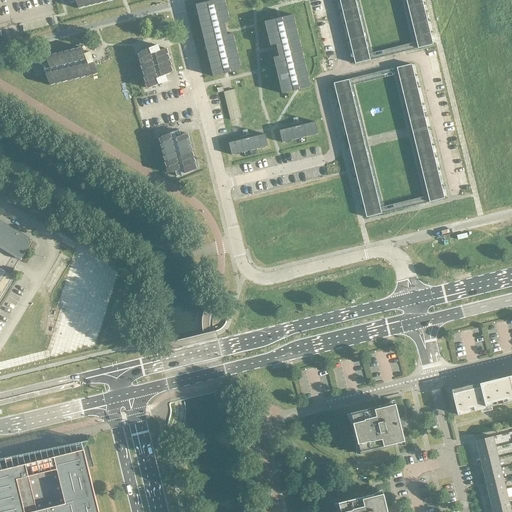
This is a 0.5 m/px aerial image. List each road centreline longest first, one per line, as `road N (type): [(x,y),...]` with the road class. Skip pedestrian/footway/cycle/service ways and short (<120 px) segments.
road 1 (secondary): [(405,299),(113,372)]
road 2 (secondary): [(146,389),(411,324)]
road 3 (unclassified): [(221,186),(330,156),(335,145),(319,80),(344,70)]
road 4 (unclassified): [(344,70),(420,57),(455,194)]
road 5 (unclassified): [(235,242),(252,277),(377,252),(405,269)]
road 6 (unclassified): [(176,0),(221,186)]
road 7 (residential): [(464,511),(431,375)]
road 8 (residential): [(314,406),(431,375)]
